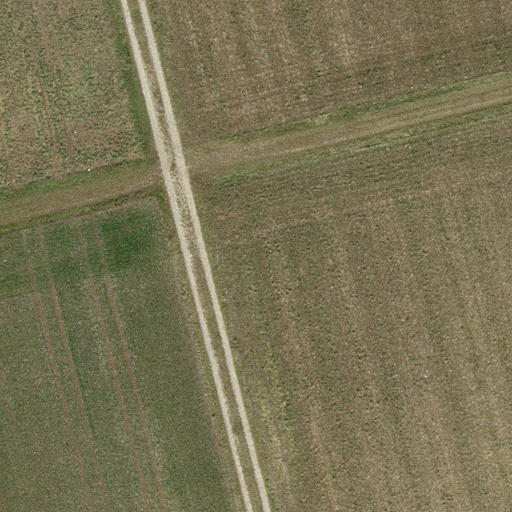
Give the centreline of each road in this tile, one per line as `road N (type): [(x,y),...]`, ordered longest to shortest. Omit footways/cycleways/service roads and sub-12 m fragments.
road 1 (track): [(135,0),(262,511)]
road 2 (track): [(0,215),(511,89)]
